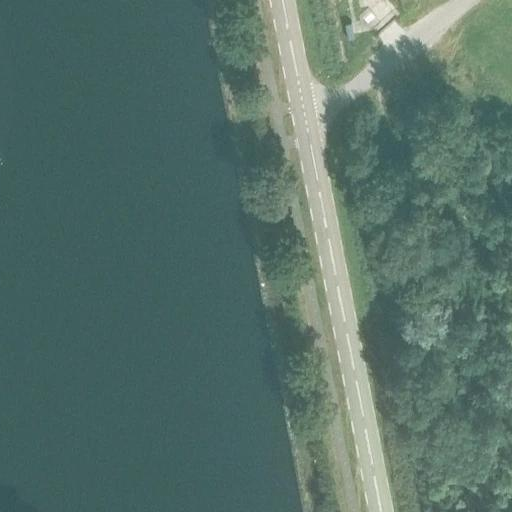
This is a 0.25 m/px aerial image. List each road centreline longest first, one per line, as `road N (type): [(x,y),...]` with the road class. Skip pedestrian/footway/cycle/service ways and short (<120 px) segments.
road 1 (trunk): [(511,13),(0,109)]
road 2 (trunk): [(0,190),(511,96)]
road 3 (tertiary): [(381,511),(303,104)]
road 4 (unclassified): [(303,104),(347,95),(461,0)]
